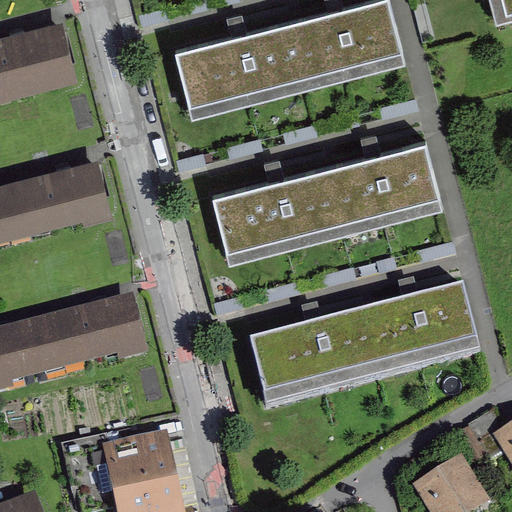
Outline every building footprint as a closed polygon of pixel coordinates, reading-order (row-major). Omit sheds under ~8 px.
[(328,11),(288,21),(302,76),(402,50),(389,0),(370,0),(343,7),(341,0),(333,0),(327,2),(326,2),(328,11)] [(511,11),(511,0),(503,0),(506,13),(511,11)] [(190,105),(302,76),(288,21),(246,32),(244,23),(231,27),(229,27),(231,36),(175,50),(188,100),(189,100),(190,105)] [(59,28),(0,42),(0,94),(12,91),(11,86),(49,76),(50,82),(71,76),(59,28)] [(429,144),(323,170),(339,236),(445,210),(429,144)] [(95,166),(17,185),(28,227),(86,212),(87,218),(107,213),(95,166)] [(323,170),(216,196),(232,262),(339,236),(323,170)] [(17,185),(0,189),(0,233),(28,227),(17,185)] [(466,290),(359,317),(375,381),(482,354),(466,290)] [(130,302),(52,322),(63,363),(121,348),(122,354),(142,349),(130,302)] [(359,317),(252,344),(268,408),(375,381),(359,317)] [(52,322),(0,335),(0,385),(7,384),(5,378),(63,363),(52,322)] [(511,428),(496,440),(511,462),(511,428)] [(120,511),(173,511),(171,502),(179,501),(167,438),(133,445),(130,429),(62,443),(72,493),(77,492),(80,511),(94,511),(119,507),(120,511)] [(464,460),(415,488),(428,511),(486,511),(492,509),(464,460)] [(36,511),(32,500),(0,511),(36,511)]
